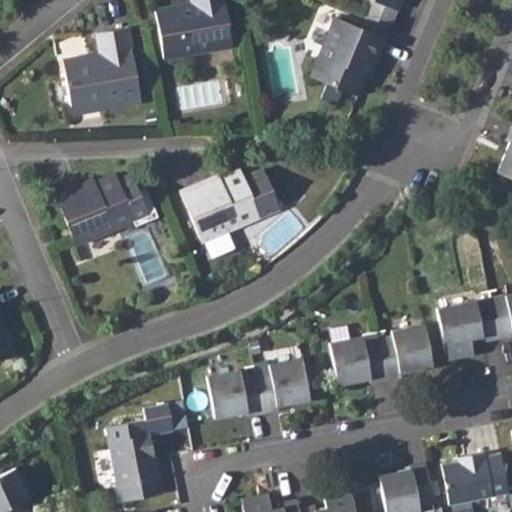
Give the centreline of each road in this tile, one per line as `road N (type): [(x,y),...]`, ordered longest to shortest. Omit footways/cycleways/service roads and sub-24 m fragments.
road 1 (residential): [(79,375),(272,289),(332,244),(396,167)]
road 2 (residential): [(199,511),(191,472),(440,424),(511,389)]
road 3 (residential): [(396,167),(444,186),(511,22)]
road 4 (residential): [(0,156),(208,144)]
road 5 (residential): [(79,375),(0,186)]
road 6 (residential): [(436,0),(368,156),(396,167)]
